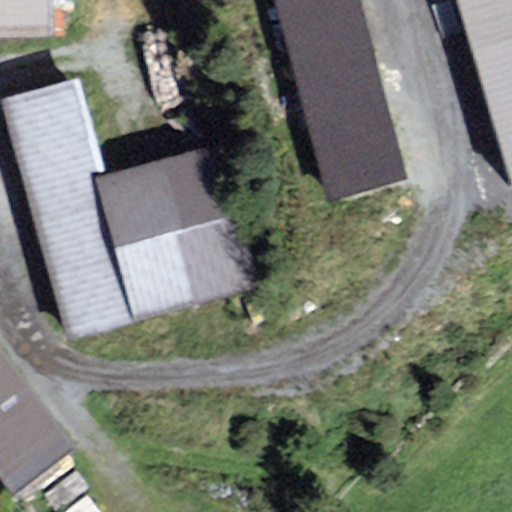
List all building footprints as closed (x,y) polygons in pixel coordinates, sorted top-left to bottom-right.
[(0,0),(0,29),(57,29),(56,0),(0,0)] [(361,50),(349,0),(271,0),(286,66),(361,50)] [(511,0),(452,0),(509,182),(511,181),(511,0)] [(88,78),(6,100),(72,343),(154,321),(150,310),(144,311),(109,180),(115,178),(88,78)] [(115,178),(109,180),(144,311),(150,310),(263,279),(227,148),(115,178)] [(77,451),(0,347),(0,466),(19,493),(77,451)]
